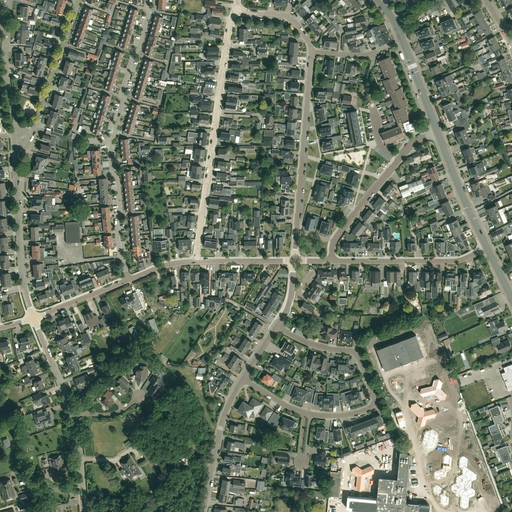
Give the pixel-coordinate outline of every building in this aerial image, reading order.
[(311,0),(306,0),(301,5),(299,2),(294,7),(298,12),(303,7),(311,0)] [(451,0),(445,0),(452,11),(456,9),(453,4),(457,1),(459,4),(465,1),(464,0),(451,0)] [(216,2),(205,1),(204,8),(212,9),(211,14),(221,15),(222,7),(215,6),(215,2),(216,2)] [(57,4),(55,4),(49,2),(48,5),(56,8),(55,10),(62,13),(64,7),(57,4)] [(171,2),(168,2),(165,2),(158,2),(158,8),(158,11),(165,12),(165,6),(171,6),(171,4),(171,2)] [(353,10),(355,12),(358,9),(359,9),(362,6),(357,2),(354,5),(354,4),(351,7),(347,11),(348,12),(349,13),(353,10)] [(311,12),(318,6),(316,4),(309,10),(311,12)] [(27,17),(28,7),(19,7),(18,17),(27,17)] [(84,12),(91,14),(97,16),(98,14),(92,12),(93,10),(86,7),(84,7),(83,10),(85,10),(84,12)] [(303,7),(298,12),(302,17),(308,12),(303,7)] [(477,19),(483,15),(482,13),(481,10),(480,10),(475,13),(472,8),(469,9),(472,14),(474,14),(475,17),(470,20),(471,22),(477,19)] [(52,16),(46,14),(45,18),(43,21),(54,25),(55,24),(58,25),(60,19),(57,18),(57,17),(52,16)] [(309,26),(315,21),(317,19),(315,17),(313,14),(311,16),(305,21),(309,26)] [(154,20),(161,22),(166,24),(167,21),(162,20),(163,17),(155,15),(154,20)] [(480,24),(486,21),(483,15),(477,19),(471,22),(473,25),(476,23),(478,22),(480,24)] [(346,34),(356,32),(356,29),(361,28),(360,26),(366,25),(365,23),(366,23),(366,22),(367,21),(366,20),(366,19),(365,19),(364,19),(364,17),(355,18),(356,23),(353,23),(347,24),(348,28),(345,29),(346,34)] [(462,28),(466,25),(462,17),(457,20),(462,28)] [(214,30),(215,27),(220,28),(221,20),(211,18),(209,18),(208,26),(209,26),(209,30),(214,30)] [(446,21),(451,34),(461,30),(458,24),(455,25),(453,19),(452,19),(451,18),(448,19),(448,20),(446,21)] [(26,30),(27,26),(29,26),(30,21),(28,21),(22,20),(22,23),(18,22),(17,29),(26,30)] [(451,34),(446,21),(445,22),(445,20),(442,22),(442,23),(441,23),(444,30),(440,31),(443,37),(451,34)] [(88,24),(81,21),(79,26),(86,29),(87,27),(92,28),(91,29),(99,31),(100,28),(88,24)] [(314,31),(319,26),(315,21),(309,26),(314,31)] [(489,26),(486,21),(480,24),(482,27),(479,29),(479,30),(474,32),(475,34),(478,33),(480,31),(489,26)] [(328,30),(335,25),(332,22),(330,23),(331,24),(326,28),(328,30)] [(375,35),(388,30),(385,23),(369,30),(368,31),(365,32),(368,39),(375,36),(375,35)] [(319,26),(314,31),(318,36),(323,31),(321,29),(324,26),(322,24),(319,26)] [(89,30),(86,29),(79,26),(77,31),(85,33),(93,36),(94,33),(88,31),(89,30)] [(486,35),(492,32),(489,26),(480,31),(478,33),(475,34),(476,36),(481,34),(482,34),(484,32),(486,35)] [(435,35),(433,30),(430,31),(428,27),(428,28),(424,29),(424,28),(420,30),(421,30),(417,32),(418,34),(417,34),(419,38),(419,37),(420,38),(428,35),(429,38),(435,35)] [(38,30),(34,43),(35,44),(43,46),(43,45),(47,47),(47,46),(51,47),(53,41),(49,40),(49,39),(42,37),(43,32),(38,30)] [(377,40),(390,35),(388,30),(375,35),(375,36),(377,40)] [(348,42),(354,41),(352,33),(357,32),(356,32),(346,34),(348,42)] [(329,35),(329,39),(325,39),(325,43),(324,43),(323,47),(328,48),(328,46),(331,46),(331,39),(332,35),(329,35)] [(390,35),(377,40),(374,41),(375,44),(378,43),(380,46),(384,44),(384,43),(392,40),(390,35)] [(491,45),(497,41),(495,36),(488,39),(490,42),(486,44),(487,44),(484,46),(485,47),(491,45)] [(432,39),(422,43),(423,46),(422,46),(423,49),(424,49),(424,50),(433,46),(434,49),(439,47),(438,42),(435,43),(433,39),(432,39)] [(357,47),(356,40),(354,41),(348,42),(350,49),(357,47)] [(493,50),(500,47),(497,41),(491,45),(485,47),(486,50),(489,48),(490,49),(492,48),(493,50)] [(266,48),(266,45),(259,45),(259,47),(258,47),(257,56),(267,57),(268,48),(266,48)] [(437,58),(436,55),(441,53),(440,49),(444,48),(443,46),(434,49),(434,51),(426,54),(428,61),(437,58)] [(500,47),(493,50),(493,51),(488,53),(489,55),(491,54),(492,54),(495,53),(496,56),(502,53),(503,52),(502,49),(501,49),(500,47)] [(83,59),(85,55),(70,50),(67,56),(76,59),(77,56),(83,59)] [(459,60),(466,57),(466,56),(468,55),(466,50),(456,54),(459,60)] [(250,61),(251,59),(247,59),(247,55),(243,55),(243,52),(234,51),(233,57),(239,58),(239,61),(243,62),(250,63),(250,61)] [(298,60),(297,59),(297,56),(290,56),(285,55),(284,58),(289,59),(289,63),(292,63),(297,63),(298,63),(299,60),(298,60)] [(36,61),(38,62),(45,64),(47,58),(40,56),(39,59),(34,57),(33,60),(36,61)] [(399,89),(394,77),(397,76),(390,57),(380,61),(387,79),(384,80),(389,93),(391,92),(394,99),(384,103),(384,102),(380,103),(382,108),(395,103),(397,109),(394,110),(399,123),(409,119),(404,107),(407,106),(401,88),(399,89)] [(443,66),(447,64),(450,63),(448,57),(445,58),(445,59),(440,60),(443,66)] [(493,69),(506,63),(504,57),(498,60),(499,63),(492,66),(493,69)] [(79,68),(72,66),(73,63),(66,60),(64,66),(76,70),(80,71),(81,69),(79,68)] [(339,70),(339,65),(334,64),(334,61),(326,60),(324,73),(333,74),(333,70),(339,70)] [(232,63),(231,69),(242,71),(243,68),(246,68),(246,65),(250,66),(260,66),(260,61),(250,61),(250,63),(243,62),(242,65),(241,64),(232,63)] [(45,64),(38,62),(36,68),(43,70),(45,64)] [(209,62),(197,62),(197,68),(201,68),(201,72),(204,72),(204,74),(214,74),(214,70),(216,70),(216,66),(209,66),(209,62)] [(355,74),(356,65),(348,63),(346,73),(350,74),(350,77),(352,77),(352,74),(355,74)] [(434,74),(440,72),(438,68),(441,67),(439,63),(436,64),(437,66),(431,68),(434,74)] [(502,72),(509,69),(506,63),(493,69),(494,72),(499,70),(498,70),(501,69),(502,72)] [(71,71),(77,73),(78,70),(80,71),(76,70),(64,66),(62,72),(70,74),(71,71)] [(43,70),(36,68),(34,74),(41,76),(41,75),(42,76),(43,72),(42,72),(43,70)] [(292,73),(288,72),(287,78),(292,78),(292,77),(300,77),(300,70),(292,69),(292,73)] [(500,79),(511,75),(509,69),(502,72),(499,73),(500,75),(498,76),(500,79)] [(244,76),(244,74),(244,73),(239,72),(239,75),(231,74),(230,80),(238,81),(242,81),(243,81),(243,79),(244,79),(244,80),(246,80),(247,79),(247,77),(247,76),(244,76)] [(116,77),(104,73),(103,73),(102,75),(108,77),(107,79),(115,81),(116,77)] [(27,92),(29,85),(31,78),(32,76),(31,76),(30,76),(30,77),(25,75),(23,80),(24,80),(23,83),(20,89),(21,90),(20,90),(23,91),(24,91),(27,92)] [(452,81),(453,80),(451,75),(436,81),(437,84),(438,86),(452,81)] [(511,78),(511,75),(500,79),(501,82),(505,80),(506,83),(511,81),(511,78)] [(36,78),(32,76),(31,78),(29,85),(27,92),(29,93),(32,94),(35,87),(33,86),(32,86),(33,82),(34,83),(36,78)] [(74,82),(71,81),(71,80),(68,79),(69,79),(61,76),(60,81),(73,85),(74,82)] [(200,86),(213,88),(214,82),(206,80),(206,79),(200,78),(199,86),(200,86)] [(67,88),(71,90),(73,85),(60,81),(58,86),(59,86),(58,89),(66,91),(67,88)] [(452,81),(438,86),(439,89),(440,91),(456,85),(455,83),(453,84),(452,81)] [(288,82),(287,91),(293,92),(294,90),(299,91),(299,83),(288,82)] [(334,91),(344,93),(345,84),(340,83),(335,82),(333,92),(334,92),(334,91)] [(452,94),(459,91),(457,84),(456,85),(440,91),(442,97),(451,93),(452,94)] [(236,92),(242,93),(242,87),(237,86),(229,85),(228,91),(236,92)] [(272,85),(267,85),(266,96),(275,97),(276,92),(271,92),(272,85)] [(213,88),(200,86),(199,92),(199,95),(209,95),(209,92),(212,92),(213,88)] [(318,91),(317,98),(325,98),(325,95),(327,95),(327,96),(332,96),(333,88),(327,88),(327,91),(318,91)] [(459,91),(453,93),(456,101),(463,98),(459,91)] [(297,104),(298,96),(293,96),(294,93),(285,92),(284,99),(292,99),(291,104),(297,104)] [(65,103),(66,101),(62,100),(63,96),(56,94),(54,100),(65,103)] [(226,104),(236,105),(240,105),(241,100),(248,101),(248,95),(241,95),(235,95),(234,98),(227,97),(226,104)] [(351,104),(352,96),(344,95),(343,99),(340,98),(339,104),(342,105),(343,103),(351,104)] [(191,96),(191,102),(199,103),(198,108),(210,109),(211,101),(201,100),(201,96),(191,96)] [(65,103),(54,100),(52,106),(59,108),(60,106),(62,107),(65,107),(68,108),(70,105),(66,104),(65,103)] [(456,105),(455,103),(453,102),(453,103),(452,102),(443,106),(446,113),(453,110),(456,110),(459,109),(460,111),(461,111),(464,110),(459,107),(458,105),(456,105)] [(139,110),(144,111),(145,109),(140,107),(140,105),(133,103),(132,103),(131,103),(131,105),(131,106),(132,106),(131,107),(139,110)] [(239,109),(236,108),(236,105),(226,104),(225,110),(242,112),(242,109),(239,109)] [(316,109),(318,121),(326,120),(326,119),(326,120),(324,108),(327,107),(327,104),(320,105),(321,108),(316,109)] [(290,108),(286,108),(286,112),(290,112),(289,117),(296,117),(297,116),(297,114),(297,109),(290,108)] [(464,118),(461,111),(460,111),(459,109),(456,110),(453,110),(446,113),(447,117),(454,114),(457,121),(459,120),(461,125),(462,125),(467,120),(466,117),(464,118)] [(50,110),(48,116),(55,118),(62,121),(63,119),(60,118),(60,116),(57,115),(57,112),(50,110)] [(74,125),(77,117),(70,114),(69,117),(71,118),(71,119),(70,123),(74,125)] [(208,124),(209,116),(200,115),(199,120),(193,119),(192,124),(198,125),(199,123),(208,124)] [(53,127),(54,122),(62,124),(63,121),(62,121),(55,118),(48,116),(47,122),(46,125),(53,127)] [(232,128),(237,129),(238,122),(233,121),(233,120),(223,118),(222,126),(232,128)] [(458,138),(467,135),(466,131),(469,130),(468,128),(470,127),(467,120),(462,125),(464,129),(456,132),(456,133),(455,133),(456,137),(457,136),(458,138)] [(134,126),(135,124),(127,122),(126,127),(133,129),(137,130),(138,128),(134,126)] [(327,123),(327,127),(320,128),(321,136),(327,135),(328,136),(332,135),(331,134),(332,134),(331,129),(334,128),(333,122),(327,123)] [(409,124),(409,122),(403,124),(406,133),(409,132),(409,133),(416,130),(413,123),(409,124)] [(386,144),(405,137),(401,127),(382,134),(386,144)] [(230,129),(229,133),(221,132),(220,139),(225,139),(225,140),(226,140),(226,141),(235,142),(236,135),(240,136),(241,131),(230,129)] [(55,141),(56,137),(43,133),(41,140),(49,142),(49,143),(54,145),(55,141)] [(467,135),(458,138),(459,140),(458,141),(459,144),(460,144),(468,141),(470,144),(477,141),(475,137),(472,138),(471,137),(469,138),(467,135)] [(271,145),(272,136),(264,136),(263,144),(271,145)] [(324,148),(324,150),(334,148),(333,143),(336,142),(335,136),(329,137),(330,141),(325,142),(323,142),(324,144),(323,144),(323,145),(322,146),(323,149),(324,148)] [(281,137),(273,137),(272,145),(276,145),(277,141),(281,142),(281,137)] [(296,143),(294,143),(294,140),(283,139),(282,146),(289,147),(289,148),(295,149),(296,143)] [(49,153),(50,146),(40,143),(38,150),(49,153)] [(482,149),(481,147),(474,150),(474,147),(471,148),(471,147),(462,150),(465,156),(471,154),(475,152),(478,151),(482,149)] [(230,154),(230,150),(228,150),(219,148),(218,156),(226,158),(227,153),(230,154)] [(83,155),(83,157),(99,156),(99,153),(100,153),(99,149),(96,149),(96,150),(91,150),(91,154),(83,155)] [(278,150),(269,149),(269,154),(272,154),(281,155),(281,157),(285,158),(285,161),(288,161),(287,162),(292,163),(292,161),(293,159),(294,159),(294,155),(293,155),(293,154),(291,154),(291,151),(278,150)] [(421,161),(431,157),(428,149),(413,155),(415,160),(420,158),(421,161)] [(129,154),(122,154),(122,160),(128,159),(128,163),(132,163),(139,162),(139,159),(132,159),(130,159),(129,154)] [(471,154),(465,156),(467,162),(474,159),(473,155),(472,155),(471,154)] [(35,164),(45,166),(45,163),(43,162),(44,158),(36,157),(35,164)] [(225,171),(229,171),(230,162),(227,162),(219,161),(218,167),(225,168),(225,171)] [(485,171),(482,173),(480,167),(482,166),(484,166),(484,165),(485,165),(486,165),(487,165),(487,164),(487,163),(487,162),(486,161),(485,161),(475,165),(475,166),(469,168),(470,171),(471,176),(475,175),(475,174),(478,172),(481,177),(486,175),(487,175),(492,173),(493,173),(496,171),(497,171),(497,170),(499,170),(498,166),(489,170),(485,172),(485,171)] [(189,165),(189,163),(182,163),(175,163),(175,167),(180,167),(187,167),(188,167),(188,171),(191,171),(201,172),(202,170),(201,170),(201,166),(192,165),(189,165)] [(333,169),(335,170),(337,165),(331,163),(330,166),(324,165),(323,167),(322,167),(322,168),(321,168),(320,171),(321,171),(321,172),(331,175),(333,169)] [(39,174),(39,172),(40,172),(41,169),(44,170),(45,166),(35,164),(34,167),(32,167),(31,174),(35,175),(35,174),(39,174)] [(349,171),(350,167),(342,165),(341,170),(349,173),(349,171)] [(427,176),(437,172),(434,166),(428,168),(429,172),(425,173),(426,176),(427,176)] [(124,176),(131,176),(131,171),(130,171),(130,167),(124,168),(125,171),(123,171),(124,176)] [(282,178),(287,178),(287,176),(288,171),(277,170),(276,181),(282,181),(282,178)] [(144,181),(152,180),(151,172),(143,173),(144,181)] [(359,174),(354,172),(350,172),(347,183),(356,185),(357,181),(358,178),(359,174)] [(432,180),(439,178),(437,172),(427,176),(427,178),(431,177),(432,180)] [(43,175),(39,174),(38,179),(54,182),(55,174),(44,173),(43,175)] [(291,185),(292,176),(287,176),(287,178),(282,178),(282,181),(281,189),(286,189),(285,192),(290,192),(291,185)] [(403,198),(411,194),(410,192),(413,191),(414,192),(415,192),(424,188),(423,184),(421,179),(407,184),(407,183),(399,186),(403,198)] [(474,191),(487,185),(484,179),(471,185),(474,191)] [(322,200),(324,196),(326,188),(330,189),(331,184),(321,182),(320,185),(317,184),(315,190),(314,193),(315,193),(313,198),(322,201),(322,200)] [(395,195),(394,196),(395,196),(397,194),(394,191),(396,189),(395,188),(396,185),(392,182),(390,184),(387,188),(388,189),(387,190),(388,191),(389,190),(394,195),(395,195)] [(444,189),(443,187),(444,187),(442,183),(441,184),(441,183),(434,186),(434,185),(428,187),(431,195),(436,193),(437,192),(444,189)] [(222,194),(223,185),(214,184),(212,193),(222,194)] [(341,195),(352,198),(354,192),(351,191),(352,188),(343,185),(342,189),(344,189),(343,195),(341,194),(341,195)] [(487,196),(489,199),(496,196),(494,192),(492,193),(488,185),(487,185),(474,191),(476,197),(480,195),(481,196),(483,195),(484,197),(487,196)] [(61,192),(49,191),(47,188),(46,188),(45,188),(32,187),(32,192),(39,192),(44,192),(44,196),(61,197),(61,192)] [(393,198),(394,196),(395,195),(394,195),(389,190),(388,191),(387,190),(388,189),(387,188),(383,193),(389,198),(390,196),(393,198)] [(431,195),(434,200),(434,201),(437,199),(439,198),(446,195),(444,189),(437,192),(436,193),(431,195)] [(281,206),(289,207),(290,200),(288,199),(288,195),(282,195),(275,194),(275,198),(279,198),(278,202),(282,203),(281,206)] [(352,198),(341,195),(338,204),(345,206),(346,203),(349,204),(350,198),(352,198)] [(47,204),(52,205),(52,197),(34,196),(34,200),(31,199),(31,204),(47,204)] [(197,205),(198,199),(184,197),(184,201),(188,202),(188,204),(192,205),(192,208),(196,209),(197,205)] [(224,198),(220,197),(220,200),(210,199),(209,207),(218,208),(218,206),(223,206),(224,202),(229,202),(228,206),(230,206),(231,203),(232,198),(224,197),(224,198)] [(385,208),(388,211),(390,208),(386,205),(387,203),(386,202),(386,201),(380,197),(377,201),(378,202),(377,203),(378,203),(385,208)] [(390,201),(398,208),(399,206),(395,203),(391,200),(390,201)] [(383,211),(385,208),(378,203),(377,203),(378,202),(377,201),(373,206),(378,211),(380,208),(383,211)] [(388,204),(392,207),(395,210),(395,209),(397,210),(398,209),(398,208),(390,201),(388,204)] [(439,212),(451,206),(449,201),(441,204),(443,207),(438,209),(439,212)] [(488,215),(489,214),(499,210),(497,208),(500,206),(498,201),(495,203),(496,205),(487,209),(488,211),(487,212),(488,215)] [(433,208),(440,205),(438,202),(432,205),(430,206),(425,208),(427,210),(433,207),(433,208)] [(451,206),(439,212),(440,214),(445,212),(447,216),(454,212),(451,206)] [(368,215),(373,220),(375,218),(374,217),(376,214),(370,209),(367,213),(368,214),(367,215),(368,216),(368,215)] [(491,219),(501,215),(499,210),(489,214),(491,219)] [(41,215),(39,215),(31,214),(31,221),(38,221),(38,223),(43,223),(44,215),(48,215),(48,212),(41,212),(41,215)] [(381,212),(379,214),(383,218),(388,221),(389,219),(385,215),(385,216),(381,212)] [(218,219),(218,218),(219,214),(218,214),(211,213),(209,221),(213,221),(212,223),(216,223),(216,222),(217,222),(217,219),(218,219)] [(372,222),(373,220),(368,215),(368,216),(367,215),(368,214),(367,213),(362,218),(368,223),(370,220),(372,222)] [(313,226),(314,223),(318,224),(319,217),(313,215),(313,218),(308,217),(305,228),(312,230),(313,226)] [(500,226),(504,223),(501,215),(491,219),(493,224),(495,223),(497,227),(500,226)] [(328,231),(329,226),(332,227),(334,220),(328,218),(327,222),(322,221),(319,232),(322,233),(322,234),(326,235),(326,234),(327,234),(328,231)] [(186,226),(186,227),(193,228),(194,221),(180,219),(179,222),(183,223),(182,226),(186,226)] [(449,231),(452,230),(460,226),(457,219),(448,224),(446,225),(449,231)] [(504,223),(500,226),(502,228),(492,233),(495,240),(505,235),(508,233),(505,227),(511,223),(511,222),(511,220),(504,223)] [(79,222),(65,222),(66,235),(80,234),(79,222)] [(358,228),(362,231),(366,226),(360,222),(357,226),(357,227),(358,228)] [(358,236),(362,231),(358,228),(357,227),(357,226),(351,233),(356,236),(357,235),(358,236)] [(455,236),(463,232),(460,226),(452,230),(455,236)] [(154,239),(163,238),(162,229),(153,229),(154,239)] [(212,239),(211,247),(211,248),(213,249),(214,248),(217,248),(218,240),(218,237),(220,237),(221,230),(219,230),(218,236),(216,235),(215,239),(212,239)] [(284,245),(284,239),(283,239),(283,236),(286,236),(286,232),(273,232),(274,238),(276,238),(276,249),(283,249),(283,245),(284,245)] [(458,242),(466,238),(463,232),(455,236),(458,242)] [(80,234),(66,235),(66,243),(80,242),(80,234)] [(352,240),(354,238),(349,235),(348,237),(346,240),(347,240),(347,243),(344,243),(344,247),(342,247),(342,250),(344,250),(350,250),(350,243),(350,240),(351,239),(352,240)] [(184,249),(184,239),(181,239),(180,236),(175,237),(175,242),(178,242),(178,249),(184,249)] [(362,247),(364,247),(364,236),(361,236),(361,243),(356,243),(356,248),(356,249),(355,249),(355,250),(361,250),(362,247)] [(364,236),(364,247),(368,247),(368,250),(374,250),(374,243),(368,243),(367,242),(367,236),(364,236)] [(422,250),(429,250),(429,245),(429,242),(433,242),(433,238),(432,237),(425,238),(426,242),(421,242),(422,250)] [(433,238),(433,242),(437,242),(437,251),(445,251),(445,242),(440,242),(440,238),(437,238),(433,238)] [(466,238),(458,242),(461,249),(469,244),(466,238)] [(155,251),(167,250),(166,240),(154,241),(155,251)] [(391,252),(400,252),(400,242),(391,242),(391,252)] [(145,250),(131,251),(132,253),(133,253),(133,256),(135,256),(136,260),(141,260),(141,253),(145,252),(145,250)] [(100,265),(105,277),(111,275),(108,268),(105,269),(104,266),(103,266),(102,264),(108,264),(108,260),(99,261),(100,265)] [(103,278),(105,277),(100,265),(97,266),(98,269),(99,272),(96,273),(99,280),(100,280),(100,281),(103,280),(103,278)] [(41,270),(33,270),(34,277),(36,276),(41,276),(41,273),(48,272),(52,272),(51,268),(47,269),(44,269),(41,270)] [(327,281),(327,272),(325,272),(325,270),(318,270),(318,277),(317,277),(315,280),(321,284),(322,284),(321,281),(327,281)] [(327,272),(327,281),(333,281),(333,282),(337,282),(337,270),(330,270),(330,272),(327,272)] [(348,290),(348,281),(346,281),(346,270),(340,270),(340,281),(343,281),(344,285),(344,290),(348,290)] [(362,284),(362,278),(359,278),(359,271),(352,271),(352,280),(358,280),(358,284),(362,284)] [(380,286),(380,271),(370,271),(370,278),(369,278),(369,282),(372,282),(372,287),(378,288),(378,286),(380,286)] [(84,278),(87,285),(93,282),(90,274),(88,273),(85,274),(84,272),(82,273),(83,275),(84,278)] [(419,291),(420,281),(416,281),(417,272),(410,272),(409,281),(415,281),(415,286),(414,286),(414,291),(419,291)] [(231,282),(230,287),(230,288),(228,288),(227,291),(233,292),(237,282),(237,280),(237,277),(238,277),(238,273),(231,273),(231,282)] [(255,278),(255,273),(244,273),(244,279),(241,279),(241,285),(247,285),(247,281),(253,282),(253,278),(255,278)] [(265,292),(268,287),(266,286),(267,284),(272,278),(265,273),(261,280),(263,282),(261,286),(261,287),(263,288),(260,293),(263,294),(263,295),(265,292)] [(469,296),(473,296),(473,286),(474,286),(486,281),(483,274),(482,273),(473,273),(473,282),(469,282),(469,290),(469,296)] [(76,283),(79,281),(81,287),(87,285),(84,278),(83,275),(78,277),(77,275),(73,277),(74,279),(76,283)] [(168,277),(170,281),(169,282),(171,288),(177,287),(176,283),(177,283),(175,275),(172,276),(172,275),(169,276),(169,277),(168,277)] [(36,284),(34,284),(35,288),(36,288),(37,289),(45,287),(45,284),(51,283),(54,282),(52,278),(48,278),(43,279),(44,281),(35,283),(36,284)] [(76,283),(74,279),(71,280),(72,283),(69,284),(67,279),(66,279),(65,278),(63,279),(64,280),(69,292),(75,290),(73,285),(76,284),(76,283)] [(9,279),(0,279),(0,282),(2,283),(2,286),(7,285),(7,287),(11,287),(11,282),(10,282),(9,279)] [(63,295),(69,292),(64,280),(63,279),(64,280),(61,281),(62,283),(59,285),(59,284),(56,286),(57,289),(61,288),(63,295)] [(310,290),(318,295),(321,290),(323,291),(325,288),(315,281),(311,287),(312,287),(310,290)] [(469,296),(466,296),(465,297),(469,297),(475,297),(475,292),(480,290),(481,292),(478,293),(480,297),(481,298),(486,296),(486,294),(491,292),(488,285),(484,287),(483,284),(474,288),(474,296),(473,296),(469,296)] [(265,292),(268,294),(272,297),(279,301),(282,296),(279,294),(281,292),(277,289),(276,292),(275,292),(273,294),(271,293),(269,292),(273,286),(270,285),(268,287),(265,292)] [(56,289),(56,288),(54,289),(51,290),(50,289),(44,291),(45,293),(38,296),(40,302),(48,300),(47,297),(56,294),(55,290),(56,289)] [(314,300),(318,295),(310,290),(309,292),(308,292),(304,297),(314,304),(316,301),(314,300)] [(120,298),(121,300),(124,307),(131,304),(135,312),(143,308),(139,297),(133,300),(131,295),(131,294),(120,298)] [(167,302),(166,300),(167,299),(165,294),(163,295),(158,297),(159,299),(162,307),(166,306),(167,307),(169,305),(168,302),(167,302)] [(209,305),(209,306),(214,307),(215,302),(220,303),(221,298),(210,297),(210,299),(209,305)] [(269,302),(275,306),(276,307),(278,304),(277,304),(279,301),(272,297),(269,302)] [(490,304),(487,299),(473,305),(476,310),(482,308),(485,315),(498,309),(498,308),(499,308),(498,305),(497,305),(495,302),(490,304)] [(275,306),(269,302),(267,305),(263,303),(261,301),(259,303),(272,312),(274,309),(275,310),(276,307),(275,306)] [(310,314),(314,309),(304,302),(300,308),(310,314)] [(5,314),(13,313),(12,303),(3,305),(5,314)] [(252,311),(255,307),(247,303),(245,307),(252,311)] [(269,317),(272,312),(259,303),(257,306),(264,310),(262,313),(269,317)] [(105,314),(110,311),(108,305),(102,307),(105,314)] [(90,316),(93,315),(91,312),(84,315),(88,325),(93,323),(90,316)] [(93,323),(88,325),(90,328),(89,329),(90,331),(92,330),(91,329),(94,328),(95,327),(94,325),(100,322),(97,316),(94,317),(93,315),(90,316),(93,323)] [(64,319),(67,327),(73,325),(75,331),(78,330),(75,322),(72,323),(69,317),(64,319)] [(154,318),(148,320),(153,334),(159,332),(154,318)] [(498,318),(489,322),(493,331),(498,329),(499,331),(507,328),(504,321),(500,322),(498,318)] [(62,330),(67,327),(64,319),(58,322),(60,325),(62,330)] [(253,327),(259,331),(263,325),(256,321),(253,327)] [(357,335),(358,328),(359,323),(354,322),(353,333),(342,331),(340,340),(352,342),(353,336),(353,334),(357,335)] [(102,334),(108,332),(104,323),(99,325),(102,334)] [(140,338),(133,326),(128,329),(127,326),(125,327),(127,331),(129,330),(135,341),(140,338)] [(332,328),(325,326),(324,328),(323,328),(322,328),(322,329),(321,330),(321,331),(322,331),(322,332),(323,332),(323,333),(322,337),(329,339),(330,336),(336,338),(337,331),(331,330),(332,328)] [(255,337),(259,331),(253,327),(249,333),(255,337)] [(87,332),(81,335),(85,345),(92,342),(87,332)] [(59,346),(68,342),(66,338),(65,339),(63,333),(60,334),(57,336),(58,338),(56,339),(59,346)] [(416,335),(377,349),(385,371),(424,356),(416,335)] [(29,343),(28,336),(27,336),(26,336),(24,336),(23,337),(20,338),(21,345),(20,345),(19,346),(21,351),(26,350),(25,345),(28,345),(27,343),(29,343)] [(242,344),(248,348),(252,342),(245,338),(242,344)] [(491,341),(494,348),(498,346),(500,352),(511,348),(509,341),(501,344),(498,338),(491,341)] [(1,349),(2,353),(4,353),(4,349),(9,347),(8,344),(10,343),(9,339),(2,340),(3,342),(0,342),(0,345),(1,349)] [(68,342),(59,346),(60,346),(62,351),(70,348),(68,342)] [(291,346),(285,342),(281,349),(284,351),(283,354),(292,360),(295,355),(292,353),(295,347),(292,345),(291,346)] [(244,354),(248,348),(242,344),(238,350),(244,354)] [(76,354),(82,352),(80,347),(79,348),(72,350),(67,352),(68,352),(70,357),(66,358),(69,365),(77,361),(76,360),(78,359),(76,354)] [(18,360),(20,359),(24,357),(22,352),(16,354),(18,360)] [(316,366),(318,359),(316,358),(317,355),(310,354),(308,362),(304,361),(302,368),(309,370),(310,366),(313,367),(314,366),(316,366)] [(231,361),(237,365),(241,359),(234,355),(231,361)] [(28,368),(36,365),(33,358),(29,360),(28,356),(23,358),(24,362),(26,361),(27,365),(24,367),(24,366),(21,368),(22,371),(25,369),(29,368),(28,368)] [(281,369),(283,365),(287,368),(291,363),(283,358),(280,356),(277,359),(275,358),(274,358),(273,360),(273,361),(272,364),(281,369)] [(318,359),(316,366),(318,367),(318,368),(321,369),(320,373),(327,374),(328,368),(325,367),(327,358),(321,356),(320,359),(318,359)] [(341,373),(342,360),(340,360),(340,359),(337,359),(336,359),(335,366),(334,366),(334,365),(330,365),(329,373),(334,373),(334,371),(338,372),(338,373),(341,373)] [(342,360),(341,373),(344,373),(344,372),(348,373),(354,374),(354,367),(350,367),(349,365),(349,361),(348,360),(345,359),(345,360),(342,360)] [(77,361),(69,365),(71,371),(79,368),(77,361)] [(234,371),(237,365),(231,361),(227,366),(234,371)] [(88,374),(103,368),(101,364),(86,370),(88,374)] [(511,364),(504,368),(505,370),(505,372),(502,373),(508,391),(511,389),(511,370),(511,369),(511,364)] [(28,368),(29,368),(31,375),(38,372),(36,365),(28,368)] [(154,396),(160,387),(157,385),(160,379),(158,377),(160,373),(162,371),(157,365),(155,368),(152,373),(154,375),(149,382),(152,384),(147,391),(154,396)] [(147,378),(147,366),(140,366),(140,370),(136,370),(135,380),(143,380),(143,378),(147,378)] [(219,373),(218,375),(218,376),(217,378),(227,384),(230,379),(225,376),(226,373),(221,370),(222,369),(219,368),(217,372),(219,373)] [(279,383),(282,378),(274,373),(272,376),(271,376),(267,374),(265,376),(264,375),(262,380),(263,380),(265,382),(264,383),(268,385),(269,384),(272,386),(276,381),(279,383)] [(78,388),(87,384),(85,379),(88,378),(87,374),(74,379),(78,388)] [(122,395),(128,389),(125,386),(128,383),(121,376),(116,381),(119,384),(116,387),(118,389),(117,390),(122,395)] [(217,378),(215,377),(210,385),(210,393),(213,394),(218,386),(223,389),(227,384),(217,378)] [(446,399),(447,394),(441,388),(442,382),(439,378),(434,380),(433,386),(421,389),(420,393),(423,397),(429,395),(430,396),(434,396),(433,394),(435,394),(441,400),(446,399)] [(36,390),(44,386),(41,379),(35,382),(35,383),(33,384),(36,390)] [(297,401),(301,389),(298,388),(299,384),(292,382),(288,389),(293,391),(292,393),(293,393),(291,398),(293,398),(293,399),(297,401)] [(301,389),(297,401),(301,402),(301,401),(303,402),(305,398),(307,397),(312,398),(313,390),(306,387),(305,390),(301,389)] [(114,401),(110,397),(112,395),(107,390),(102,396),(104,398),(103,399),(103,398),(102,398),(100,401),(103,405),(104,405),(105,404),(108,407),(114,401)] [(353,393),(356,404),(358,403),(360,402),(359,402),(362,401),(361,397),(364,396),(363,391),(359,392),(359,391),(353,393)] [(41,392),(33,395),(36,403),(37,406),(43,404),(50,401),(50,400),(51,400),(50,396),(49,397),(47,394),(42,396),(41,392)] [(326,406),(327,396),(323,396),(323,393),(316,392),(314,400),(320,400),(319,407),(323,407),(323,406),(326,406)] [(327,393),(327,396),(326,406),(329,406),(329,407),(333,407),(333,401),(340,401),(339,394),(331,393),(327,393)] [(356,404),(353,393),(347,395),(346,393),(343,394),(345,401),(347,400),(348,400),(349,405),(352,404),(353,404),(355,404),(356,404)] [(254,415),(261,404),(253,399),(249,405),(243,402),(241,405),(240,405),(239,406),(239,408),(238,410),(250,418),(251,418),(252,416),(252,415),(249,413),(250,412),(254,415)] [(425,411),(424,410),(425,409),(422,406),(421,407),(416,403),(412,404),(410,408),(419,417),(417,423),(420,426),(425,425),(427,419),(435,417),(437,412),(433,409),(425,411)] [(492,416),(503,412),(501,407),(499,408),(498,405),(491,408),(490,404),(484,407),(487,414),(491,412),(492,416)] [(266,420),(272,411),(266,407),(260,416),(266,420)] [(41,412),(41,410),(37,411),(38,413),(34,415),(36,423),(35,423),(36,426),(41,424),(42,425),(52,422),(51,419),(52,419),(50,413),(45,415),(44,411),(41,412)] [(495,423),(497,423),(504,420),(503,417),(505,416),(503,412),(492,416),(495,423)] [(374,417),(377,426),(383,424),(382,421),(384,421),(382,417),(381,417),(380,415),(374,417)] [(274,428),(278,422),(271,417),(267,423),(274,428)] [(287,419),(283,417),(279,427),(284,428),(283,431),(290,434),(291,431),(293,426),(296,427),(297,423),(294,422),(290,420),(287,419)] [(377,426),(374,417),(374,418),(369,420),(371,427),(377,425),(377,426)] [(366,430),(371,427),(369,420),(363,422),(366,430)] [(360,432),(366,430),(363,422),(357,424),(360,432)] [(491,434),(502,429),(500,425),(498,425),(497,423),(495,423),(488,426),(491,434)] [(244,430),(245,425),(239,424),(238,426),(232,424),(230,431),(237,432),(238,429),(244,430)] [(355,434),(360,432),(357,424),(352,426),(355,434)] [(354,439),(357,438),(355,434),(352,426),(352,425),(346,428),(349,437),(352,436),(354,439)] [(328,436),(325,436),(325,428),(323,427),(322,426),(320,426),(319,427),(318,427),(317,437),(324,438),(324,442),(328,442),(328,436)] [(334,437),(330,438),(330,444),(335,443),(334,440),(342,439),(341,432),(340,428),(333,429),(333,433),(334,437)] [(502,429),(491,434),(494,441),(493,442),(495,445),(501,442),(499,439),(503,438),(502,435),(504,434),(502,429)] [(432,430),(425,432),(422,443),(427,449),(435,447),(438,435),(432,430)] [(234,447),(243,449),(245,443),(235,441),(235,442),(228,441),(227,444),(226,449),(230,450),(230,449),(234,450),(234,447)] [(500,456),(511,452),(509,447),(507,448),(506,445),(501,447),(499,444),(491,447),(492,451),(497,449),(500,456)] [(146,460),(153,455),(147,446),(140,450),(146,460)] [(326,451),(320,450),(319,456),(316,456),(315,457),(314,457),(314,462),(315,462),(315,463),(321,464),(321,465),(324,465),(324,464),(325,465),(326,457),(325,457),(326,451)] [(287,456),(288,453),(275,451),(275,458),(278,458),(278,463),(289,465),(290,457),(287,456)] [(350,498),(349,506),(352,506),(352,509),(381,511),(429,511),(430,506),(406,503),(410,455),(408,455),(408,452),(400,451),(397,478),(379,476),(377,501),(350,498)] [(240,456),(240,455),(228,452),(227,455),(226,454),(224,461),(232,463),(233,460),(240,461),(241,456),(240,456)] [(503,464),(510,461),(511,460),(511,458),(511,457),(511,453),(511,452),(500,456),(503,464)] [(54,476),(66,473),(61,455),(49,459),(54,476)] [(448,455),(444,457),(442,468),(434,472),(434,477),(438,480),(446,476),(447,471),(451,470),(452,457),(448,455)] [(451,490),(456,494),(455,495),(458,497),(459,496),(461,497),(460,506),(464,509),(468,507),(469,498),(475,495),(475,491),(471,488),(472,481),(476,479),(477,475),(467,468),(468,459),(464,456),(459,458),(459,467),(463,470),(462,475),(456,477),(456,484),(451,486),(451,490)] [(141,474),(130,457),(121,463),(124,468),(120,470),(122,474),(126,472),(131,480),(141,474)] [(237,467),(230,466),(229,468),(223,467),(222,473),(230,475),(230,474),(233,475),(234,472),(240,473),(241,470),(246,471),(247,467),(241,466),(237,467)] [(362,469),(357,466),(353,468),(352,473),(357,476),(356,488),(360,491),(364,489),(365,482),(366,483),(367,479),(365,479),(365,477),(374,473),(374,469),(370,466),(362,469)] [(338,472),(330,472),(328,496),(340,497),(342,471),(338,471),(338,472)] [(294,477),(295,473),(288,472),(287,475),(286,475),(286,479),(287,479),(286,483),(294,484),(294,483),(300,484),(301,477),(296,476),(296,477),(294,477)] [(315,482),(315,478),(312,478),(313,475),(306,474),(305,487),(312,487),(312,485),(315,486),(315,482)] [(233,487),(239,488),(245,488),(246,481),(234,480),(233,484),(230,483),(230,480),(223,479),(222,486),(227,487),(233,488),(233,487)] [(4,503),(16,499),(12,486),(11,482),(0,485),(0,488),(0,489),(4,503)] [(446,491),(438,485),(434,487),(433,492),(441,497),(440,504),(444,506),(448,504),(449,498),(445,495),(446,491)] [(238,493),(239,488),(233,487),(233,488),(227,487),(222,486),(220,493),(228,494),(228,491),(238,493)] [(34,491),(19,495),(21,500),(26,498),(27,500),(30,499),(36,497),(34,491)] [(218,496),(218,500),(226,502),(228,494),(220,493),(220,496),(218,496)]
